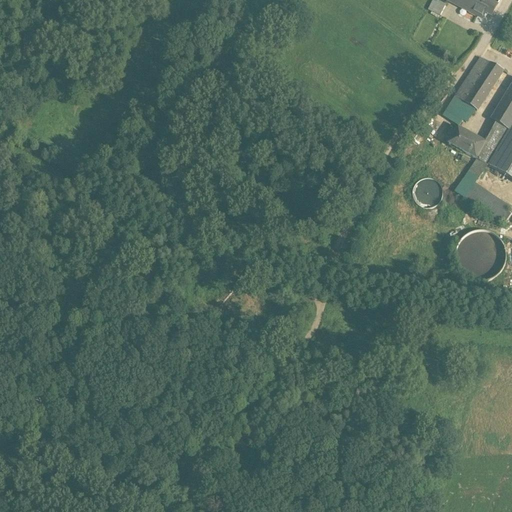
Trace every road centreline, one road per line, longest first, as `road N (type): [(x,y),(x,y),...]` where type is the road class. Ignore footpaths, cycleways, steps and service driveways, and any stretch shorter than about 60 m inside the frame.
road 1 (track): [(0,123),(220,237),(333,276)]
road 2 (track): [(451,79),(408,118),(374,171),(333,276)]
road 3 (track): [(511,304),(413,296),(333,276)]
